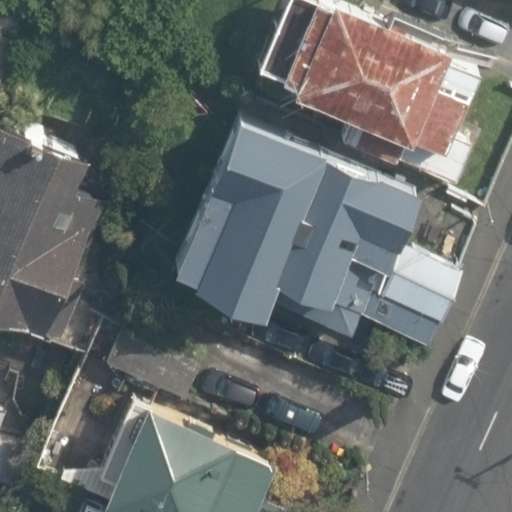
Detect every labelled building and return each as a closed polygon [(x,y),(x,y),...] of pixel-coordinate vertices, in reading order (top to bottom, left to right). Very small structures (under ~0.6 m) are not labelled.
[(477,48),(361,0),(276,0),(255,52),(286,65),(283,72),(346,99),(338,117),(449,163),(464,126),(447,119),(477,48)] [(511,11),(484,0),(479,0),(465,35),(511,55),(511,11)] [(418,173),(233,94),(165,251),(261,292),(266,281),(349,317),(355,303),(419,331),(455,248),(396,223),(418,173)] [(114,148),(0,98),(0,288),(43,308),(114,148)] [(135,300),(81,277),(57,331),(187,388),(205,348),(128,315),(135,300)] [(0,467),(38,381),(0,364),(0,467)] [(265,436),(132,380),(89,480),(164,511),(331,511),(247,477),(265,436)] [(127,511),(87,494),(78,511),(127,511)]
